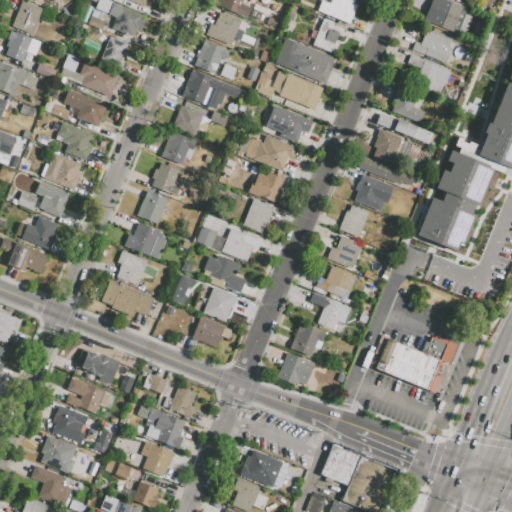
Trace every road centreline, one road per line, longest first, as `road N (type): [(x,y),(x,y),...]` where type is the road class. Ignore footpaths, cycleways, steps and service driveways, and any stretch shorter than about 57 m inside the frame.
road 1 (residential): [(0,465),(188,0)]
road 2 (residential): [(258,340),(395,0)]
road 3 (residential): [(0,289),(310,414)]
road 4 (primary): [(506,356),(461,469)]
